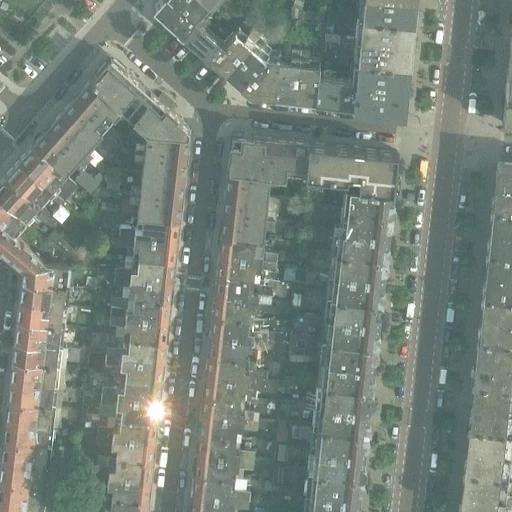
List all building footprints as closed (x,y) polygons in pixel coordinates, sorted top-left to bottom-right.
[(196,20),(172,0),(160,0),(152,9),(182,35),(196,20)] [(212,8),(202,0),(172,0),(196,20),(204,28),(210,22),(204,16),(212,8)] [(202,0),(212,8),(218,0),(219,0),(225,5),(229,0),(202,0)] [(363,0),(362,16),(412,22),(413,0),(363,0)] [(294,2),(287,19),(303,20),(304,20),(305,13),(298,12),(301,4),(294,2)] [(305,13),(304,20),(322,22),(323,14),(305,13)] [(360,38),(409,43),(412,22),(362,16),(360,38)] [(182,35),(210,60),(223,45),(204,28),(196,20),(182,35)] [(218,68),(224,73),(259,34),(252,29),(247,35),(239,27),(223,45),(210,60),(219,68),(218,68)] [(259,34),(224,73),(231,79),(238,84),(267,53),(260,46),(265,40),(259,34)] [(360,38),(358,59),(407,65),(409,43),(360,38)] [(286,98),(294,99),(300,49),(291,48),(290,54),(279,53),(274,97),(286,98)] [(303,100),(314,101),(317,77),(319,58),(308,57),(309,49),(300,49),(294,99),(303,100)] [(268,54),(267,53),(238,84),(240,87),(239,87),(243,90),(249,94),(274,97),(279,53),(278,53),(278,55),(268,54)] [(118,114),(144,137),(187,141),(189,125),(173,111),(150,91),(149,90),(142,84),(142,83),(116,61),(115,60),(111,56),(106,61),(97,71),(85,84),(118,114)] [(357,82),(405,87),(407,65),(358,59),(355,80),(355,82),(357,82)] [(354,106),(357,82),(355,82),(355,80),(317,77),(314,101),(346,105),(355,106),(354,106)] [(405,87),(357,82),(354,106),(355,106),(402,111),(405,87)] [(118,114),(85,84),(61,112),(94,141),(118,114)] [(511,97),(505,96),(502,122),(511,123),(511,97)] [(32,145),(65,174),(94,141),(61,112),(32,145)] [(271,156),(270,169),(285,171),(287,160),(305,162),(304,173),(306,173),(309,141),(232,133),(230,151),(271,156)] [(141,166),(184,171),(187,141),(144,137),(141,166)] [(359,174),(358,186),(393,190),(398,151),(363,147),(363,146),(354,145),(354,146),(309,141),(306,173),(346,177),(346,174),(351,174),(351,173),(359,174)] [(32,145),(18,160),(51,189),(65,174),(32,145)] [(271,156),(230,151),(225,194),(266,198),(270,169),(271,156)] [(5,175),(38,204),(51,189),(18,160),(5,175)] [(493,206),(511,208),(511,162),(501,162),(501,163),(498,166),(497,166),(495,181),(494,188),(495,189),(493,206)] [(138,196),(181,201),(184,171),(141,166),(138,196)] [(0,180),(0,196),(25,219),(38,204),(5,175),(0,180)] [(393,190),(358,186),(345,184),(343,206),(391,211),(392,199),(393,199),(394,190),(393,190)] [(221,232),(262,237),(263,227),(273,227),(275,210),(265,209),(266,198),(225,194),(221,232)] [(0,223),(11,234),(25,219),(0,196),(0,223)] [(138,196),(136,216),(178,220),(181,201),(138,196)] [(391,211),(343,206),(340,228),(389,233),(390,225),(389,225),(391,211)] [(490,236),(488,250),(511,252),(511,208),(493,206),(491,219),(490,219),(488,236),(490,236)] [(120,226),(119,234),(178,241),(179,235),(177,235),(178,232),(177,232),(178,220),(136,216),(135,220),(137,220),(136,228),(120,226)] [(0,247),(11,234),(0,223),(0,247)] [(336,249),(386,255),(387,243),(388,243),(389,233),(340,228),(338,227),(336,249)] [(217,248),(217,253),(275,259),(276,250),(260,249),(262,237),(221,232),(220,245),(219,248),(217,248)] [(11,234),(0,247),(0,249),(16,263),(16,264),(18,266),(24,260),(44,262),(11,234)] [(178,241),(119,234),(118,243),(134,245),(133,256),(174,260),(175,249),(176,249),(176,245),(178,246),(178,241)] [(333,271),(384,277),(385,269),(384,269),(386,255),(336,249),(333,271)] [(484,280),(483,294),(511,296),(511,252),(488,250),(486,263),(485,263),(483,280),(484,280)] [(217,273),(257,277),(258,267),(274,269),(275,259),(217,253),(216,259),(218,259),(218,262),(218,263),(217,273)] [(114,274),(174,280),(175,275),(173,275),(173,272),(173,271),(174,260),(133,256),(131,267),(115,265),(114,274)] [(23,270),(22,280),(64,285),(66,265),(44,262),(24,260),(18,266),(23,270)] [(295,285),(304,286),(306,271),(297,270),(295,285)] [(333,271),(331,293),(381,299),(382,286),(383,286),(384,277),(333,271)] [(257,277),(217,273),(216,285),(215,285),(215,288),(213,288),(212,293),(271,299),(272,291),(256,289),(257,277)] [(129,296),(170,300),(171,289),(172,289),(172,285),(174,285),(174,280),(114,274),(113,283),(130,285),(129,296)] [(18,299),(61,304),(64,285),(22,280),(20,291),(19,291),(18,299)] [(271,299),(212,293),(212,298),(214,298),(213,302),(214,302),(213,312),(253,317),(254,306),(270,308),(271,299)] [(331,293),(328,315),(379,321),(380,312),(379,312),(381,299),(331,293)] [(480,324),(479,338),(511,341),(511,296),(483,294),(482,307),(481,307),(479,324),(480,324)] [(110,313),(170,320),(171,315),(169,314),(169,311),(170,300),(129,296),(127,307),(111,305),(110,313)] [(18,308),(17,320),(59,324),(61,304),(18,299),(17,308),(18,308)] [(208,332),(266,338),(267,330),(259,330),(260,318),(253,318),(253,317),(213,312),(211,324),(210,328),(208,327),(208,332)] [(124,335),(165,340),(167,327),(168,327),(168,325),(169,325),(170,320),(110,313),(109,323),(125,324),(124,335)] [(328,315),(326,337),(376,343),(378,330),(379,330),(379,321),(328,315)] [(15,331),(14,340),(57,345),(59,324),(17,320),(16,331),(15,331)] [(208,352),(249,356),(250,346),(265,348),(266,338),(208,332),(207,338),(209,338),(209,342),(208,352)] [(106,354),(166,360),(166,354),(164,354),(165,351),(164,351),(165,340),(124,335),(123,347),(107,345),(106,354)] [(324,358),(375,364),(376,356),(375,356),(376,343),(326,337),(324,358)] [(476,359),(511,363),(511,341),(479,338),(478,350),(477,350),(476,359)] [(12,360),(55,365),(57,345),(14,340),(13,348),(14,347),(12,360)] [(204,367),(204,372),(262,378),(263,370),(255,369),(256,358),(249,358),(249,356),(208,352),(207,364),(206,364),(206,367),(204,367)] [(121,364),(120,374),(161,379),(162,368),(163,368),(163,364),(165,365),(166,360),(106,354),(105,363),(121,364)] [(321,379),(372,385),(373,373),(374,373),(375,364),(324,358),(321,379)] [(511,363),(476,359),(475,367),(476,367),(474,382),(511,386),(511,363)] [(9,379),(52,384),(55,365),(12,360),(11,371),(10,371),(9,379)] [(262,378),(204,372),(203,377),(205,377),(204,381),(205,381),(204,392),(244,396),(245,386),(261,387),(262,378)] [(102,385),(102,392),(161,398),(162,394),(160,394),(160,390),(161,379),(120,374),(118,387),(102,385)] [(52,384),(9,379),(8,387),(9,387),(8,399),(50,404),(52,384)] [(319,402),(370,409),(371,400),(370,400),(372,385),(321,379),(319,402)] [(475,382),(472,404),(511,408),(511,386),(474,382),(475,382)] [(117,404),(115,414),(156,419),(158,408),(159,404),(160,404),(161,398),(102,392),(100,403),(117,404)] [(199,411),(257,418),(258,410),(242,408),(244,396),(204,392),(203,404),(202,404),(202,407),(200,407),(199,411)] [(6,419),(48,424),(50,404),(8,399),(6,419)] [(319,402),(316,424),(366,430),(368,417),(369,417),(370,409),(319,402)] [(511,408),(472,404),(470,426),(511,430),(511,408)] [(199,432),(239,437),(241,426),(256,427),(273,430),(274,421),(257,419),(257,418),(199,411),(199,417),(200,417),(200,421),(199,432)] [(97,432),(156,439),(157,434),(155,434),(156,430),(155,430),(156,419),(115,414),(114,426),(98,424),(97,432)] [(3,439),(46,444),(48,424),(6,419),(3,439)] [(314,446),(365,452),(366,444),(365,444),(366,430),(316,424),(314,446)] [(467,448),(511,452),(511,430),(470,426),(467,448)] [(111,444),(110,454),(152,459),(153,447),(154,447),(154,444),(156,444),(156,439),(97,432),(96,442),(111,444)] [(195,451),(253,458),(254,450),(250,450),(251,443),(245,442),(244,449),(238,448),(239,437),(199,432),(198,443),(197,443),(197,447),(195,447),(195,451)] [(1,459),(43,464),(46,444),(3,439),(1,459)] [(314,446),(311,468),(361,475),(363,461),(364,461),(365,452),(314,446)] [(465,469),(511,474),(511,461),(511,452),(467,448),(465,469)] [(195,472),(235,477),(236,466),(252,468),(253,458),(195,451),(194,457),(196,457),(195,461),(196,461),(195,472)] [(93,465),(92,472),(152,478),(153,474),(151,473),(152,470),(151,470),(152,459),(110,454),(109,466),(93,465)] [(0,469),(0,479),(41,484),(43,464),(1,459),(0,469)] [(361,475),(311,468),(309,490),(360,496),(361,487),(360,487),(361,475)] [(511,474),(465,469),(462,491),(508,497),(511,474)] [(107,483),(106,494),(148,498),(149,487),(150,487),(150,484),(152,484),(152,478),(92,472),(91,482),(107,483)] [(191,486),(190,492),(248,499),(249,490),(242,489),(243,478),(235,477),(195,472),(193,483),(192,486),(191,486)] [(0,499),(39,504),(41,484),(0,479),(0,499)] [(307,511),(309,511),(357,511),(358,505),(359,505),(360,496),(309,490),(307,511)] [(459,511),(506,511),(508,497),(462,491),(459,511)] [(191,500),(190,511),(230,511),(232,506),(247,508),(248,499),(190,492),(189,497),(191,497),(191,500)] [(88,511),(89,511),(146,511),(147,510),(146,510),(148,498),(106,494),(105,506),(89,504),(88,511)] [(0,499),(0,511),(38,511),(39,504),(0,499)]
